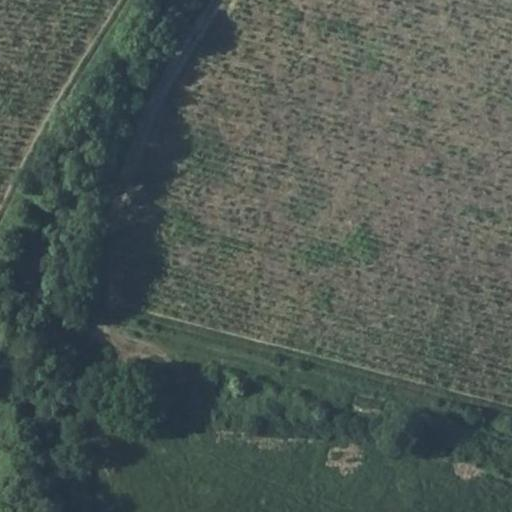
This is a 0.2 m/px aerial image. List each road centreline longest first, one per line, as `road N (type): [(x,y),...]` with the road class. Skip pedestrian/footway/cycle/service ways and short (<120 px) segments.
road 1 (track): [(215,0),(157,87),(113,215),(106,301),(250,350),(511,416)]
road 2 (track): [(0,220),(129,0)]
